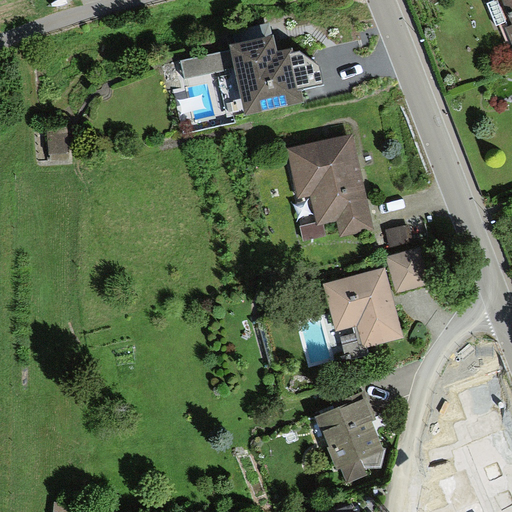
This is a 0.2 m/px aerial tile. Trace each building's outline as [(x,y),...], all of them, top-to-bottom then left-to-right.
[(511,0),(495,0),(511,42),(511,0)] [(235,67),(246,115),(305,102),(302,89),(324,84),(320,67),(312,61),(300,52),(294,53),(293,47),(278,51),(274,34),(229,45),(230,50),(235,67)] [(235,67),(230,50),(181,60),(185,78),(235,67)] [(360,161),(353,134),(287,149),(299,201),(311,198),(318,225),(336,221),(340,237),(375,229),(360,161)] [(410,224),(384,230),(389,249),(414,243),(410,224)] [(386,257),(397,293),(430,283),(419,248),(386,257)] [(363,348),(404,337),(392,293),(386,268),(324,284),(337,333),(357,327),(363,348)] [(463,405),(449,415),(476,481),(511,465),(511,450),(484,384),(458,395),(463,405)] [(376,420),(364,392),(343,401),(344,405),(316,417),(324,437),(326,436),(331,447),(329,448),(338,469),(341,468),(347,483),(368,474),(365,468),(381,468),(386,449),(384,448),(374,426),(372,422),(376,420)] [(440,493),(427,503),(430,511),(480,511),(463,472),(435,483),(440,493)]
